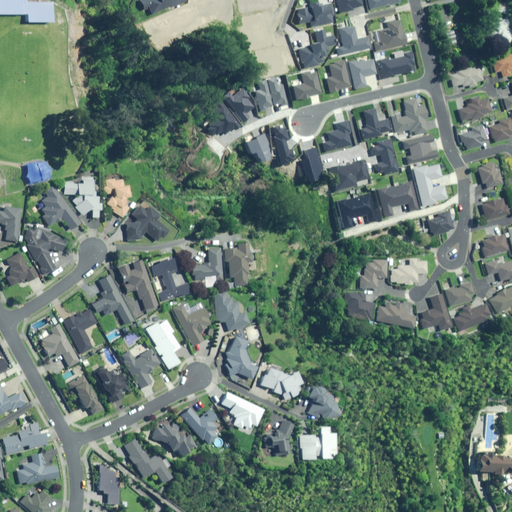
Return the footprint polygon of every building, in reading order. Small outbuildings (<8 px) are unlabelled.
[(23,0),(0,0),(0,14),(25,15),(25,22),(51,22),(51,3),(23,3),(23,0)] [(511,21),(511,6),(500,0),(499,0),(494,9),(504,15),(503,18),(496,14),(489,25),(498,30),(496,32),(493,30),(488,38),(504,47),(511,32),(511,30),(508,28),(511,21)] [(511,55),(511,54),(490,60),(493,73),(498,71),(500,78),(509,76),(509,73),(511,72),(511,55)] [(452,70),(453,72),(448,73),(450,87),(460,85),(460,87),(466,86),(467,88),(475,86),(474,82),(481,81),(478,68),(475,68),(474,66),(452,70)] [(511,83),(502,86),(502,85),(486,89),(490,101),(500,98),(503,110),(511,107),(511,83)] [(469,119),(469,121),(482,118),(481,115),(489,113),(486,99),(478,101),(477,97),(464,100),(466,107),(456,110),(459,122),(469,119)] [(299,115),(304,134),(308,149),(321,146),(317,131),(311,112),(299,115)] [(507,135),(511,133),(507,118),(497,121),(498,124),(487,128),(492,143),(508,138),(507,135)] [(480,125),(469,129),(469,132),(468,132),(456,135),(458,143),(460,142),(461,146),(463,146),(464,150),(480,146),(479,143),(484,142),(480,125)] [(494,173),(490,163),(474,169),(480,184),(482,183),(484,189),(500,183),(497,172),(494,173)] [(112,179),(104,181),(106,187),(102,188),(104,195),(111,193),(112,196),(109,199),(106,196),(102,204),(111,210),(110,211),(120,218),(122,216),(124,217),(127,212),(125,211),(128,207),(122,203),(122,198),(128,197),(124,185),(123,185),(120,175),(112,177),(112,179)] [(70,201),(74,206),(73,208),(79,216),(87,210),(89,210),(88,218),(95,218),(96,210),(98,211),(99,196),(95,196),(95,185),(93,185),(93,177),(80,176),(80,179),(75,179),(75,183),(61,182),(61,194),(75,195),(70,201)] [(47,227),(53,223),(54,224),(59,220),(67,231),(78,223),(50,184),(41,191),(45,197),(39,201),(43,207),(39,210),(43,215),(40,217),(47,227)] [(484,203),(485,204),(479,205),(483,221),(507,214),(504,205),(502,206),(500,199),(495,201),(495,200),(484,203)] [(0,225),(2,225),(2,230),(4,230),(3,240),(15,242),(19,209),(1,207),(1,212),(0,211),(0,225)] [(447,230),(451,229),(446,211),(434,214),(435,217),(425,220),(428,232),(429,232),(430,237),(448,232),(447,230)] [(25,243),(23,243),(32,262),(35,261),(41,275),(53,269),(46,254),(48,254),(46,250),(47,250),(53,252),(54,250),(60,252),(63,241),(57,239),(57,237),(52,235),(39,230),(38,232),(26,228),(22,239),(23,239),(25,243)] [(486,239),(480,241),(482,248),(481,249),(483,257),(506,251),(501,234),(486,238),(486,239)] [(227,277),(232,277),(232,287),(244,287),(244,275),(247,275),(246,263),(250,263),(249,253),(246,253),(245,243),(235,244),(235,249),(222,249),(222,261),(227,261),(227,277)] [(220,281),(217,248),(205,250),(206,264),(190,266),(191,275),(193,275),(193,280),(211,278),(212,281),(220,281)] [(9,287),(16,284),(17,285),(24,281),(25,283),(37,277),(32,266),(26,269),(18,253),(4,260),(8,269),(6,270),(8,276),(4,278),(9,287)] [(173,273),(168,257),(147,265),(151,278),(159,275),(164,291),(156,294),(159,302),(178,295),(179,297),(187,294),(184,284),(172,288),(168,275),(173,273)] [(424,261),(420,261),(420,260),(414,260),(414,259),(406,259),(406,266),(390,267),(390,269),(388,270),(389,275),(388,275),(388,282),(390,282),(394,282),(394,284),(402,284),(402,285),(411,285),(411,283),(415,283),(415,274),(424,274),(424,261)] [(138,260),(129,263),(131,269),(127,270),(125,265),(115,268),(124,293),(132,290),(135,300),(138,299),(142,310),(155,306),(138,260)] [(379,279),(379,278),(384,278),(384,260),(369,260),(369,262),(360,262),(360,276),(356,276),(356,289),(374,289),(374,279),(379,279)] [(495,263),(494,261),(482,264),(486,276),(495,273),(498,282),(506,279),(506,281),(511,279),(511,262),(511,261),(500,264),(499,261),(495,263)] [(131,320),(106,275),(95,281),(101,291),(97,293),(100,299),(89,305),(94,314),(100,311),(103,316),(114,310),(122,325),(131,320)] [(472,295),(468,282),(442,289),(447,307),(469,301),(468,296),(472,295)] [(511,284),(504,289),(494,294),(494,296),(486,300),(494,314),(511,304),(511,284)] [(213,301),(215,324),(223,321),(226,332),(247,325),(243,312),(238,314),(234,302),(231,303),(229,298),(226,299),(225,294),(225,291),(213,292),(213,300),(213,301)] [(342,310),(343,310),(342,316),(349,317),(349,319),(368,321),(370,303),(361,302),(362,293),(354,292),(354,293),(341,292),(339,303),(342,303),(342,310)] [(431,309),(419,313),(421,319),(417,320),(420,329),(434,325),(436,331),(448,328),(439,294),(427,298),(431,309)] [(400,307),(400,305),(392,303),(392,307),(386,306),(386,309),(375,306),(372,321),(410,329),(412,317),(403,315),(405,308),(400,307)] [(168,310),(180,332),(176,334),(178,339),(183,337),(188,347),(201,340),(197,331),(204,327),(204,326),(209,323),(200,307),(186,315),(180,304),(168,310)] [(459,309),(461,312),(456,314),(457,317),(450,319),(455,332),(485,320),(484,316),(488,315),(483,304),(468,310),(466,306),(459,309)] [(87,341),(82,330),(94,324),(87,309),(72,317),(72,316),(61,322),(78,355),(91,348),(87,341)] [(504,319),(501,314),(495,317),(498,322),(504,319)] [(171,332),(164,320),(145,331),(154,347),(152,348),(166,370),(176,363),(170,353),(177,348),(169,333),(171,332)] [(50,334),(39,340),(42,347),(41,348),(46,357),(52,353),(55,357),(59,355),(66,367),(77,361),(57,325),(47,328),(50,334)] [(245,341),(233,336),(226,353),(223,353),(224,361),(227,367),(223,368),(227,377),(235,374),(249,380),(255,367),(250,365),(244,355),(242,349),(245,341)] [(151,370),(153,369),(152,367),(158,363),(149,349),(132,360),(127,351),(120,356),(122,360),(120,361),(138,390),(149,383),(145,376),(152,371),(151,370)] [(118,393),(127,388),(118,374),(113,377),(110,372),(106,374),(102,367),(92,372),(98,383),(97,383),(102,391),(103,391),(107,398),(105,399),(108,404),(120,397),(118,393)] [(286,376),(266,368),(259,386),(279,394),(281,401),(296,393),(294,386),(299,383),(293,372),(286,376)] [(74,393),(73,394),(80,409),(85,407),(89,416),(100,410),(82,376),(66,384),(70,392),(70,391),(72,390),(74,393)] [(319,421),(322,422),(336,415),(330,402),(328,402),(330,397),(321,393),(323,388),(314,384),(312,388),(309,387),(305,397),(310,400),(304,414),(319,421)] [(5,399),(0,390),(0,414),(8,410),(9,411),(24,403),(18,392),(5,399)] [(227,414),(231,416),(231,417),(234,418),(231,425),(239,429),(241,426),(247,429),(249,424),(254,426),(262,410),(224,392),(219,404),(229,409),(227,414)] [(178,416),(199,441),(201,440),(205,445),(214,437),(210,431),(214,427),(211,423),(215,419),(207,410),(197,419),(188,408),(178,416)] [(276,430),(270,431),(271,438),(260,438),(261,449),(271,449),(271,456),(286,455),(285,445),(284,445),(285,440),(290,426),(280,421),(276,430)] [(38,434),(35,423),(26,426),(27,430),(9,434),(9,437),(0,439),(4,455),(20,451),(19,447),(26,445),(27,449),(44,445),(41,433),(38,434)] [(154,426),(150,438),(163,443),(168,452),(174,449),(178,457),(187,453),(185,451),(193,447),(184,431),(179,434),(175,432),(177,425),(169,423),(168,427),(161,425),(160,429),(154,426)] [(323,433),(323,427),(314,427),(314,436),(295,436),(295,448),(296,448),(296,460),(308,460),(308,456),(314,456),(314,459),(327,459),(327,454),(330,454),(330,434),(323,433)] [(141,453),(133,440),(122,446),(128,456),(126,457),(130,464),(132,463),(141,478),(153,471),(160,484),(170,478),(156,454),(150,458),(145,450),(141,453)] [(511,456),(511,457),(506,452),(501,456),(491,456),(491,453),(476,452),(476,471),(491,472),(491,475),(501,475),(501,473),(505,470),(509,474),(511,470),(511,456)] [(42,468),(39,454),(28,456),(30,462),(20,464),(21,468),(14,469),(17,484),(24,483),(24,484),(55,479),(52,466),(42,468)] [(97,467),(96,491),(98,491),(98,494),(104,494),(104,504),(114,505),(115,478),(112,478),(112,472),(105,472),(106,467),(97,467)] [(48,503),(47,502),(49,499),(40,492),(38,494),(32,489),(27,495),(25,494),(18,502),(28,511),(47,511),(46,511),(48,509),(45,506),(48,503)]
